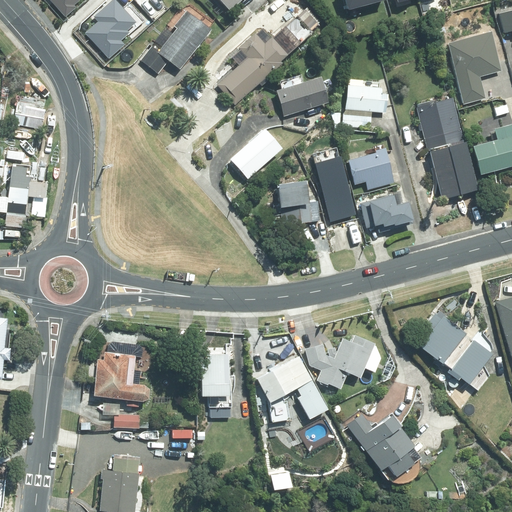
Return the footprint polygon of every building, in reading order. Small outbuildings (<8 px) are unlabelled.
[(239,0),(218,0),(229,10),(239,0)] [(347,0),(350,9),(385,0),(347,0)] [(511,10),(498,14),(504,33),(511,30),(511,10)] [(152,46),(141,61),(157,74),(167,60),(179,69),(209,29),(186,12),(174,27),(176,29),(159,52),(152,46)] [(285,55),(314,29),(300,14),(271,40),(265,46),(254,33),(237,48),(247,58),(216,85),(234,104),(281,63),(279,61),(285,55)] [(479,76),(500,71),(490,32),(447,43),(462,104),(485,98),(479,76)] [(319,77),(275,91),(283,116),(327,102),(319,77)] [(383,113),(384,99),(379,99),(380,88),(360,86),(361,81),(349,79),(349,86),(347,86),(345,109),(358,111),(358,115),(343,114),(342,127),(369,130),(370,115),(366,115),(366,111),(383,113)] [(414,105),(426,146),(461,136),(449,95),(414,105)] [(13,125),(40,129),(43,109),(36,108),(37,99),(18,96),(13,125)] [(506,105),(494,108),(496,116),(508,112),(506,105)] [(511,123),(493,129),(496,140),(472,147),(480,175),(511,165),(511,123)] [(263,129),(230,159),(247,179),(280,149),(263,129)] [(426,148),(438,196),(474,187),(462,139),(426,148)] [(384,148),(375,151),(375,153),(348,160),(354,184),(365,181),(367,190),(393,183),(384,148)] [(28,178),(24,177),(25,168),(11,167),(4,226),(24,228),(27,196),(43,198),(45,184),(28,182),(28,178)] [(331,175),(333,184),(339,182),(337,174),(331,175)] [(278,189),(276,189),(279,208),(280,207),(283,226),(319,221),(317,202),(307,203),(304,181),(277,184),(278,189)] [(388,196),(357,205),(364,230),(379,226),(380,229),(409,221),(404,205),(392,208),(388,196)] [(511,296),(495,302),(511,361),(511,296)] [(435,313),(426,325),(432,330),(419,346),(467,384),(491,354),(442,316),(441,318),(435,313)] [(0,318),(0,376),(2,359),(8,360),(10,349),(3,348),(7,319),(0,318)] [(323,345),(305,350),(309,366),(320,371),(316,380),(326,385),(327,384),(339,389),(347,373),(357,378),(373,344),(353,335),(350,342),(343,339),(336,352),(334,348),(327,350),(329,356),(325,355),(323,345)] [(141,360),(134,359),(134,356),(141,357),(142,350),(138,345),(112,342),(107,346),(106,353),(104,353),(103,360),(97,359),(93,396),(142,402),(147,400),(148,390),(143,385),(138,385),(141,360)] [(207,355),(208,364),(200,364),(201,376),(196,376),(196,380),(201,380),(202,397),(208,396),(209,405),(217,405),(217,396),(229,395),(227,354),(207,355)] [(296,389),(300,396),(297,398),(309,420),(327,409),(298,356),(256,379),(269,402),(271,422),(288,420),(285,394),(296,389)] [(412,447),(398,428),(400,426),(391,415),(373,429),(361,413),(345,425),(365,451),(379,470),(387,465),(395,476),(413,463),(404,452),(412,447)] [(113,415),(113,427),(138,428),(139,415),(113,415)] [(240,435),(240,424),(230,423),(229,435),(240,435)] [(107,511),(106,511),(133,511),(139,460),(114,458),(113,471),(103,471),(99,511),(107,511)] [(270,474),(273,490),(279,489),(280,492),(284,492),(284,488),(288,487),(285,471),(270,474)]
